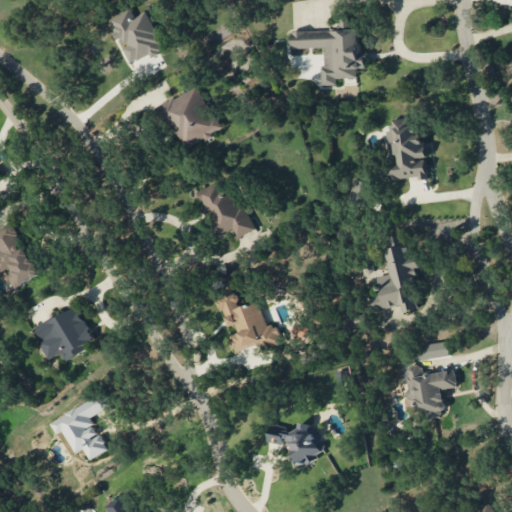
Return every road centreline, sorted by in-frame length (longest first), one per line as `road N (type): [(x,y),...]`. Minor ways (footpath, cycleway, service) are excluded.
road 1 (residential): [(197,390),(185,323),(106,167),(77,121),(0,55)]
road 2 (residential): [(0,99),(197,390)]
road 3 (residential): [(486,170),(475,217),(510,338)]
road 4 (residential): [(510,338),(509,233),(486,170)]
road 5 (residential): [(486,170),(466,0)]
road 6 (residential): [(197,390),(247,511)]
